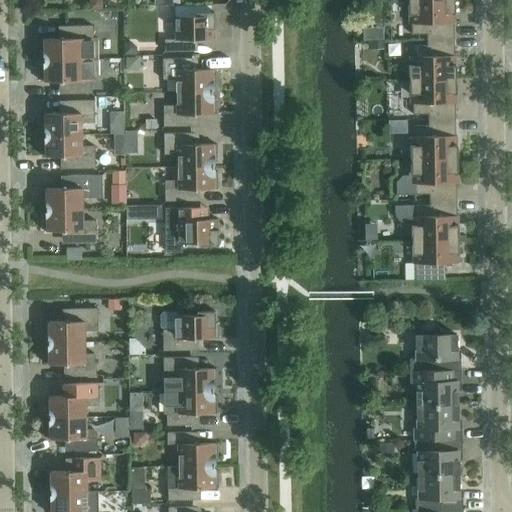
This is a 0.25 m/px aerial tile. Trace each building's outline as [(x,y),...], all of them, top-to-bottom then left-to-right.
[(454,0),(410,0),(409,0),(409,23),(411,23),(412,34),(427,34),(427,40),(454,39),(454,23),(455,23),(454,0)] [(215,39),(215,12),(196,13),(196,14),(197,14),(197,16),(175,17),(176,39),(165,40),(165,52),(190,51),(190,40),(215,39)] [(98,38),(93,38),(93,26),(65,26),(65,39),(40,39),(41,55),(44,55),(44,60),(98,60),(98,38)] [(368,41),(383,40),(383,31),(368,32),(368,41)] [(454,39),(427,40),(427,45),(412,46),(412,57),(410,57),(410,80),(456,79),(456,56),(454,56),(454,39)] [(383,40),(368,41),(369,50),(384,49),(383,40)] [(121,67),(121,56),(100,56),(101,68),(121,67)] [(176,92),(212,92),(212,87),(216,87),(216,69),(190,70),(190,58),(163,59),(163,80),(176,79),(176,92)] [(98,60),(44,60),(44,65),(41,65),(41,82),(66,81),(66,94),(92,93),(91,80),(95,80),(98,77),(98,60)] [(456,103),(456,79),(410,80),(410,103),(413,103),(413,114),(428,114),(428,120),(455,119),(455,103),(456,103)] [(212,92),(176,92),(177,105),(163,106),(164,126),(191,126),(191,115),(216,114),(216,97),(213,97),(212,92)] [(45,135),(81,134),(81,123),(94,123),(94,101),(66,101),(67,114),(41,114),(42,130),(45,130),(45,135)] [(455,119),(428,120),(428,125),(413,126),(413,137),(411,137),(411,160),(457,159),(457,136),(456,136),(455,119)] [(178,167),(214,167),(214,162),(217,162),(217,144),(192,145),(191,133),(164,134),(164,154),(177,154),(178,167)] [(81,134),(45,135),(45,140),(42,140),(42,156),(67,156),(68,168),(95,168),(95,146),(82,146),(81,134)] [(411,160),(411,175),(403,176),(397,183),(398,195),(429,194),(429,200),(457,199),(457,183),(458,183),(457,159),(411,160)] [(109,201),(123,200),(122,166),(108,167),(109,201)] [(214,167),(178,167),(178,180),(165,180),(165,201),(193,201),(192,189),(218,189),(217,172),(214,172),(214,167)] [(47,210),(83,209),(82,198),(102,198),(102,175),(68,176),(68,188),(43,189),(43,205),(46,205),(47,210)] [(429,205),(414,206),(395,206),(395,211),(395,213),(395,214),(395,215),(396,217),(397,218),(399,220),(401,222),(403,223),(405,224),(408,224),(412,223),(412,240),(458,239),(458,216),(457,216),(457,199),(429,200),(429,205)] [(193,208),(165,208),(165,229),(166,252),(182,252),(182,243),(200,243),(200,245),(200,246),(219,246),(218,219),(207,219),(207,208),(193,208)] [(83,209),(47,210),(47,215),(43,215),(43,231),(69,231),(69,243),(96,243),(96,221),(83,221),(83,209)] [(458,239),(412,240),(413,263),(415,263),(415,281),(445,280),(445,263),(459,263),(458,239)] [(49,343),(85,342),(85,331),(98,331),(97,308),(70,309),(70,321),(45,322),(45,338),(49,338),(49,343)] [(198,315),(176,316),(176,312),(163,312),(160,315),(160,327),(163,330),(163,351),(191,350),(191,339),(216,338),(216,311),(197,312),(197,313),(198,315)] [(436,328),(429,335),(416,335),(417,358),(409,358),(410,371),(461,370),(460,358),(457,358),(456,335),(443,335),(436,328)] [(127,336),(126,349),(142,349),(142,336),(127,336)] [(85,342),(49,343),(49,348),(45,348),(45,364),(71,364),(71,376),(96,376),(96,363),(95,363),(95,354),(85,354),(85,342)] [(164,392),(213,391),(213,386),(217,386),(216,368),(191,369),(191,357),(163,358),(164,392)] [(461,383),(461,370),(410,371),(410,384),(417,383),(417,404),(417,406),(457,405),(457,383),(461,383)] [(50,418),(86,417),(86,405),(99,405),(99,383),(71,384),(71,396),(46,397),(46,413),(50,413),(50,418)] [(150,410),(150,387),(127,386),(126,410),(150,410)] [(213,396),(213,391),(164,392),(164,414),(167,414),(167,425),(192,425),(192,414),(217,413),(217,396),(213,396)] [(417,406),(417,404),(409,404),(409,408),(417,408),(418,428),(414,428),(414,441),(462,440),(461,427),(458,427),(457,405),(417,406)] [(86,417),(50,418),(50,423),(46,423),(46,439),(72,439),(72,451),(97,451),(97,438),(86,438),(86,417)] [(167,466),(214,466),(214,461),(218,461),(218,443),(192,444),(192,432),(167,433),(167,444),(178,444),(178,466),(167,466)] [(462,440),(414,441),(415,453),(418,453),(418,473),(418,475),(459,475),(458,452),(462,452),(462,440)] [(51,493),(87,492),(87,480),(100,480),(100,458),(72,458),(72,471),(47,471),(47,488),(51,488),(51,493)] [(214,466),(167,466),(167,488),(168,488),(168,500),(193,500),(193,488),(218,488),(218,471),(214,471),(214,466)] [(418,475),(418,473),(410,473),(410,478),(418,477),(419,498),(415,498),(415,509),(415,510),(463,509),(463,497),(459,497),(459,475),(418,475)] [(98,511),(98,492),(87,492),(51,493),(51,498),(47,498),(47,511),(98,511)]
